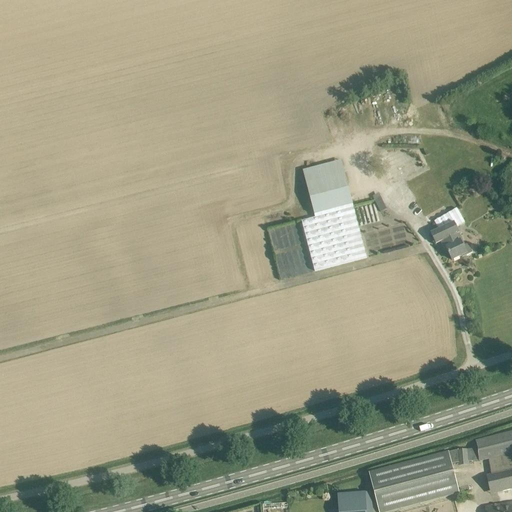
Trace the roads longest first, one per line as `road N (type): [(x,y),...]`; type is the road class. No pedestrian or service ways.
road 1 (unclassified): [(0,499),(382,398),(511,354)]
road 2 (track): [(427,246),(0,359)]
road 3 (primary): [(117,511),(511,396)]
road 4 (track): [(0,232),(344,144)]
